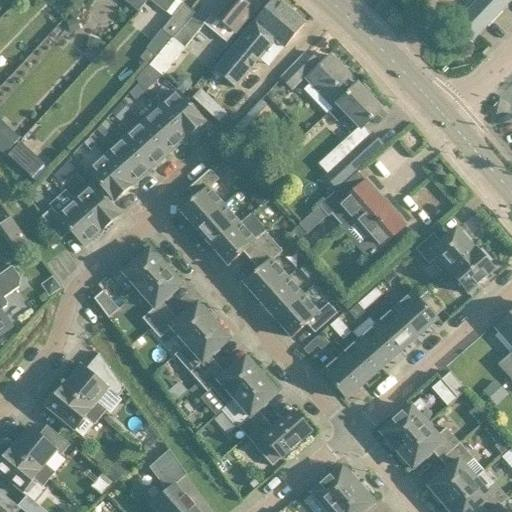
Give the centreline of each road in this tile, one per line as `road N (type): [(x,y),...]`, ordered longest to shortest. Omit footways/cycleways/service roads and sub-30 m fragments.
road 1 (residential): [(351,436),(158,214)]
road 2 (residential): [(0,412),(51,351),(70,298),(158,214)]
road 3 (residential): [(351,436),(511,293)]
road 4 (secondary): [(445,118),(328,0)]
